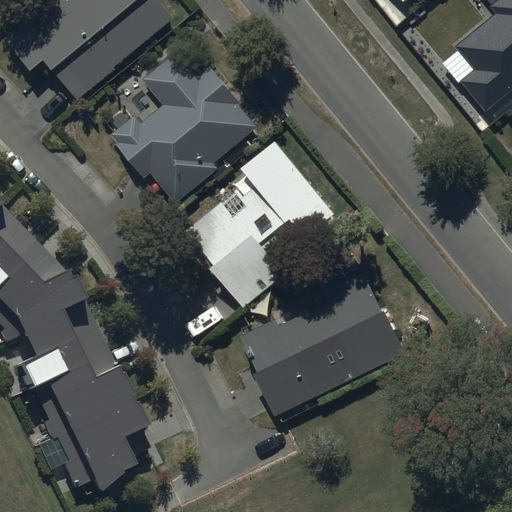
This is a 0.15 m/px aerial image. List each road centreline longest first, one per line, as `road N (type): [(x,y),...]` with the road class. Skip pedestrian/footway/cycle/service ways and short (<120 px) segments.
road 1 (residential): [(0,109),(123,247),(234,463)]
road 2 (residential): [(270,0),(511,297)]
